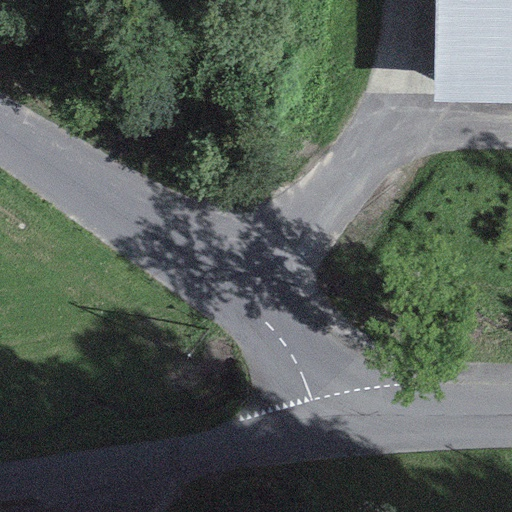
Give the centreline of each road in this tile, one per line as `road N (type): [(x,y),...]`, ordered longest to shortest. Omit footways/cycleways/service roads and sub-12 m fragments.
road 1 (tertiary): [(0,103),(270,314),(364,430)]
road 2 (tertiary): [(0,483),(364,430)]
road 3 (tertiary): [(364,430),(511,425)]
